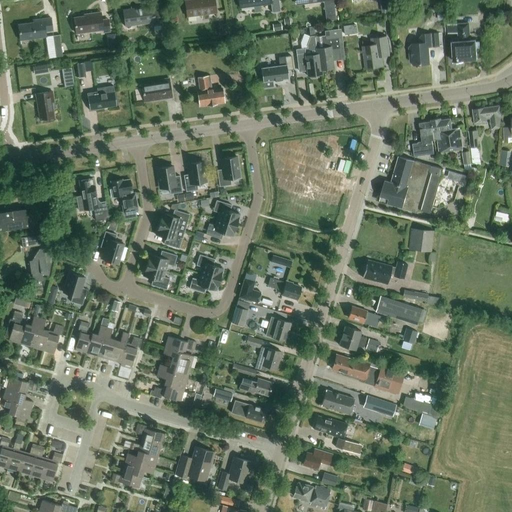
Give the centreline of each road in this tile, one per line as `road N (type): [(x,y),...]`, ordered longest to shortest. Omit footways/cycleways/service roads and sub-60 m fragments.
road 1 (unclassified): [(280,451),(378,105)]
road 2 (residential): [(247,124),(258,199),(227,302),(207,315),(125,289)]
road 3 (residential): [(280,451),(95,390)]
road 4 (residential): [(137,141),(148,213),(125,289)]
road 5 (tertiary): [(378,105),(511,80)]
road 6 (tertiary): [(247,124),(378,105)]
road 7 (tertiary): [(11,160),(137,141)]
